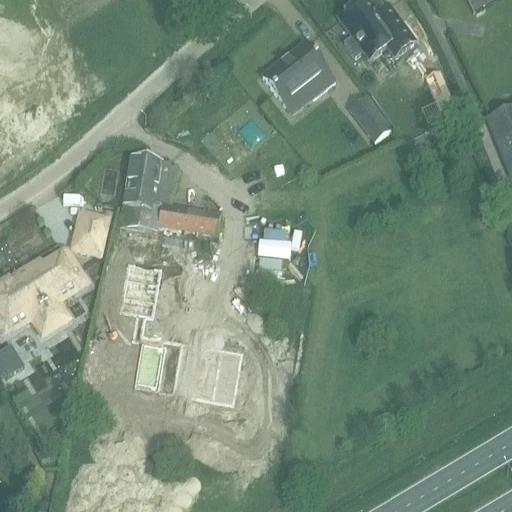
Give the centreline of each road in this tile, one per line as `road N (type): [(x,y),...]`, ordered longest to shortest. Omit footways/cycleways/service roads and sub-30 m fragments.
road 1 (unclassified): [(0,200),(70,157),(253,0)]
road 2 (primary): [(511,446),(402,511)]
